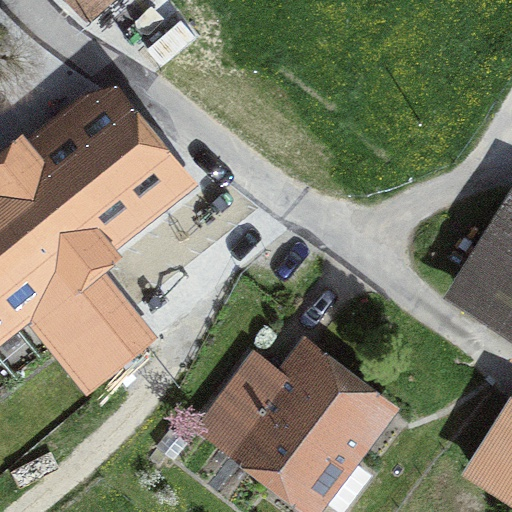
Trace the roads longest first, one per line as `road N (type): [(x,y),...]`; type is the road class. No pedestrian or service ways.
road 1 (unclassified): [(368,272),(89,66),(18,0)]
road 2 (track): [(368,272),(511,368)]
